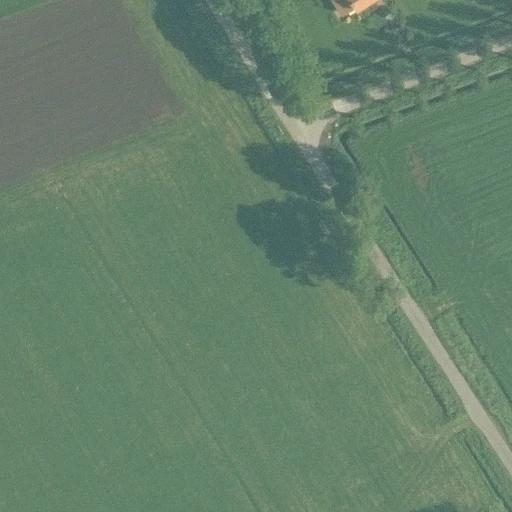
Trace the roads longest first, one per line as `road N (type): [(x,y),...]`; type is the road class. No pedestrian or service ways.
road 1 (unclassified): [(511,462),(290,121)]
road 2 (unclassified): [(290,121),(511,37)]
road 3 (unclassified): [(290,121),(212,0)]
